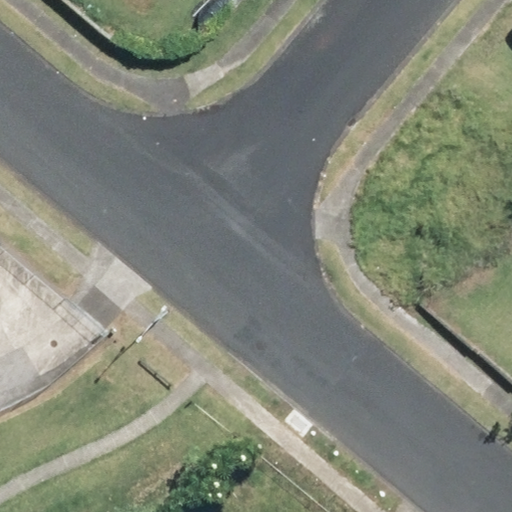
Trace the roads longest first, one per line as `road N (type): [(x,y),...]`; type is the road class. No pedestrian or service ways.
road 1 (tertiary): [(508,511),(193,246)]
road 2 (residential): [(399,0),(193,246)]
road 3 (tertiary): [(193,246),(0,89)]
